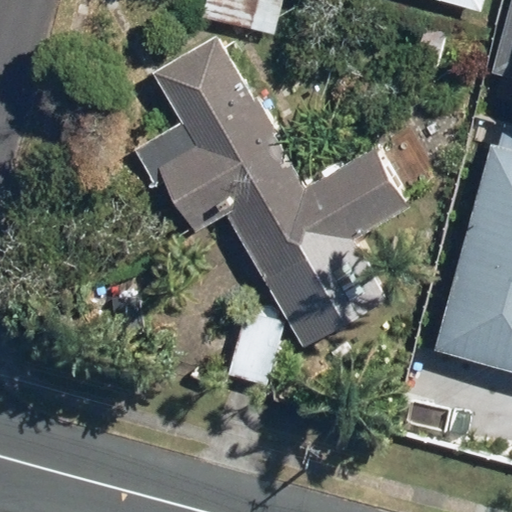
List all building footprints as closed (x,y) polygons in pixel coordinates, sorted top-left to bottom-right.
[(485,0),(439,0),(483,12),(485,0)] [(511,56),(511,16),(503,54),(511,56)] [(220,30),(155,67),(200,145),(161,167),(196,228),(233,208),(284,298),(314,282),(306,269),(414,208),(377,143),(306,183),(220,30)] [(500,142),(493,140),(441,350),(511,367),(511,125),(505,124),(500,142)] [(282,317),(237,315),(235,376),(280,377),(282,317)]
